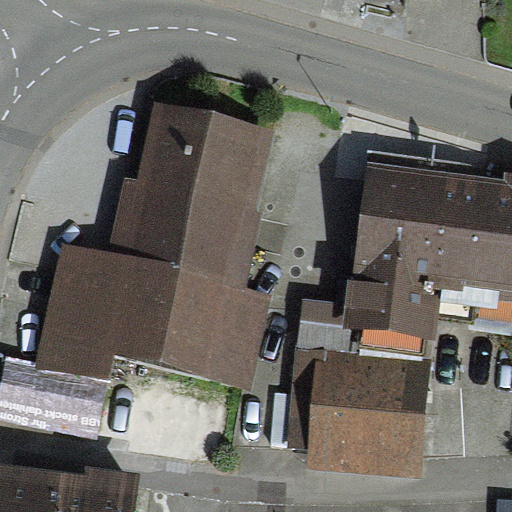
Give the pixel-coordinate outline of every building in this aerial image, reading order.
[(0,403),(0,411),(104,430),(118,353),(263,379),(280,283),(235,275),(266,99),(155,80),(126,240),(67,230),(45,353),(10,346),(0,403)] [(501,309),(511,310),(511,179),(504,179),(503,189),(399,175),(369,172),(359,251),(351,314),(348,336),(358,337),(432,347),(436,312),(500,320),(501,309)] [(309,469),(420,479),(430,366),(356,357),(358,337),(348,336),(351,314),(307,310),(290,451),(312,453),(309,469)] [(97,480),(0,468),(0,511),(134,511),(138,484),(97,480)] [(511,511),(511,500),(499,499),(498,511),(511,511)]
